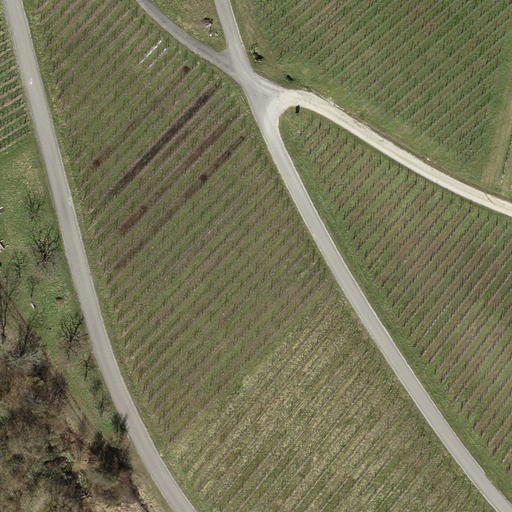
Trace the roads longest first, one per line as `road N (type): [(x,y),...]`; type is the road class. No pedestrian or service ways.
road 1 (track): [(509,511),(346,279),(268,125),(223,0)]
road 2 (track): [(14,0),(110,371),(155,467),(187,511)]
road 3 (track): [(511,209),(329,110),(250,82),(145,0)]
road 4 (track): [(155,467),(126,458),(93,431),(0,286)]
